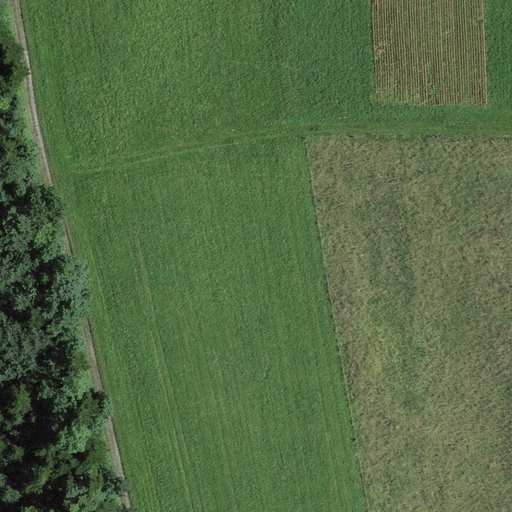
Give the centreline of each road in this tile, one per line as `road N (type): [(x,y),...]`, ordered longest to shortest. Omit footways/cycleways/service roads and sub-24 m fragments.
road 1 (track): [(121,511),(16,0)]
road 2 (track): [(52,178),(303,129),(511,134)]
